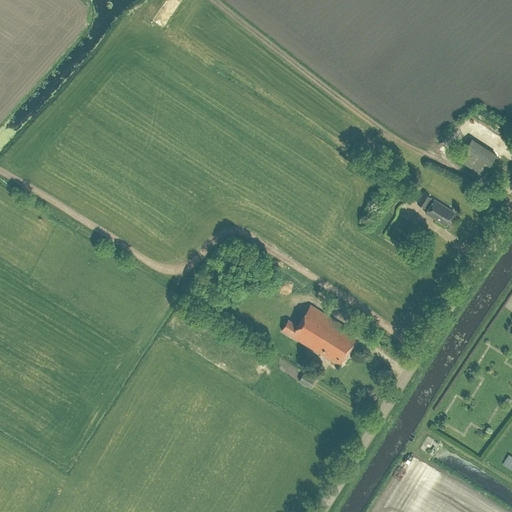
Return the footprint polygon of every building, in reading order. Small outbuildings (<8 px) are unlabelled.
[(162,0),(157,8),(151,3),(146,9),(154,14),(149,21),(160,29),(181,0),(162,0)] [(482,176),(496,155),(472,139),(459,160),(482,176)] [(433,200),(430,198),(430,197),(423,193),(417,203),(424,208),(425,207),(428,209),(425,213),(445,225),(454,212),(433,199),(433,200)] [(255,275),(251,282),(259,287),(264,280),(255,275)] [(357,334),(310,305),(298,325),(288,319),(282,329),(338,364),(357,334)] [(310,388),(315,380),(304,374),(299,381),(310,388)]
